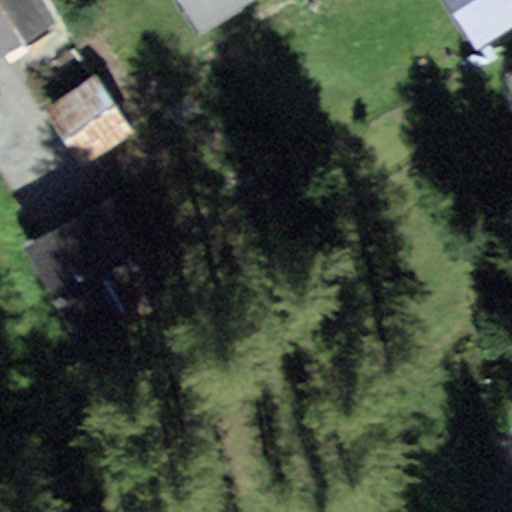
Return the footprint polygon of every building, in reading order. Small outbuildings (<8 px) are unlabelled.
[(0,0),(0,47),(54,12),(45,0),(0,0)] [(175,0),(188,19),(217,0),(175,0)] [(511,0),(456,0),(480,38),(511,18),(511,0)] [(127,131),(93,83),(49,114),(83,162),(127,131)] [(126,244),(82,170),(12,212),(56,286),(126,244)]
